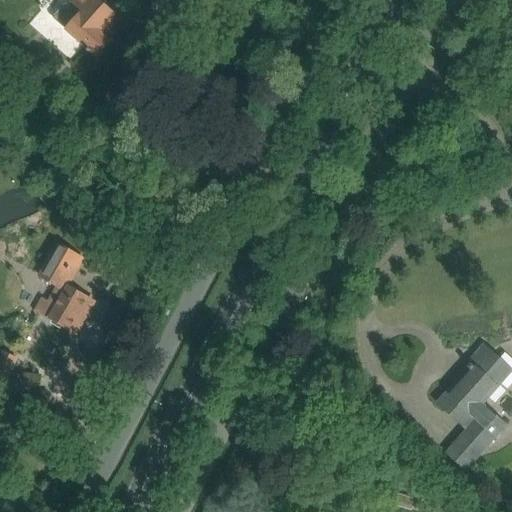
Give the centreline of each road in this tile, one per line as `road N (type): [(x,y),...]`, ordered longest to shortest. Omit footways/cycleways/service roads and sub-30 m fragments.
road 1 (unclassified): [(83,511),(352,0)]
road 2 (primary): [(131,511),(397,0)]
road 3 (unclassified): [(180,511),(445,0)]
